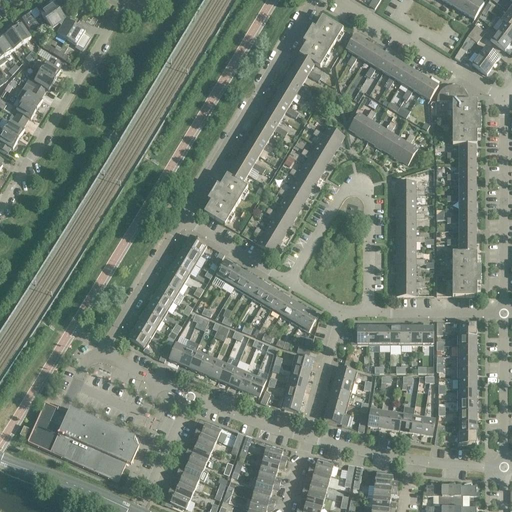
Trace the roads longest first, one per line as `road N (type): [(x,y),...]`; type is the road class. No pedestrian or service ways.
road 1 (residential): [(0,212),(122,6),(155,0)]
road 2 (residential): [(369,311),(368,188),(359,181),(348,185),(289,284)]
road 3 (residential): [(179,220),(314,0)]
road 4 (residential): [(190,396),(102,351),(179,220)]
road 5 (residential): [(501,312),(506,95)]
road 6 (residential): [(506,95),(339,0)]
road 7 (residential): [(502,467),(501,312)]
road 8 (residential): [(501,312),(369,311)]
road 9 (residential): [(306,437),(337,311)]
road 10 (residential): [(289,284),(179,220)]
road 11 (residential): [(138,511),(190,396)]
road 12 (residential): [(306,437),(190,396)]
